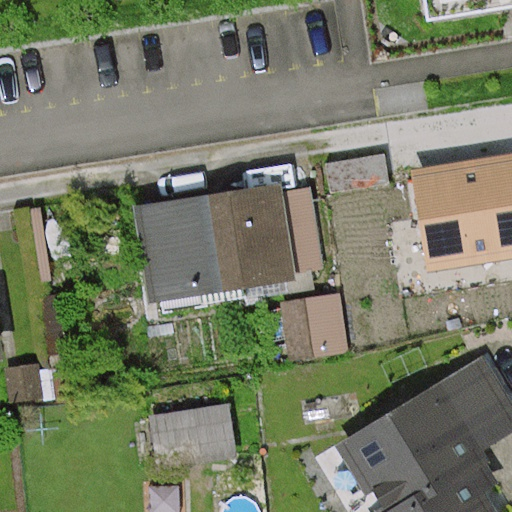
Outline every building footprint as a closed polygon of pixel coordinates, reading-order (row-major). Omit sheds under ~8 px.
[(511,0),(433,0),(437,17),(511,4),(511,0)] [(511,157),(468,165),(415,173),(430,267),(511,254),(511,157)] [(222,198),(141,210),(155,296),(291,275),(290,268),(318,264),(307,194),(281,198),(279,189),(222,198)] [(285,296),(299,353),(355,339),(341,282),(285,296)] [(490,511),(479,493),(499,481),(484,456),(479,447),(511,426),(511,410),(482,361),(344,445),(384,511),(490,511)] [(230,407),(152,416),(159,470),(237,461),(230,407)]
